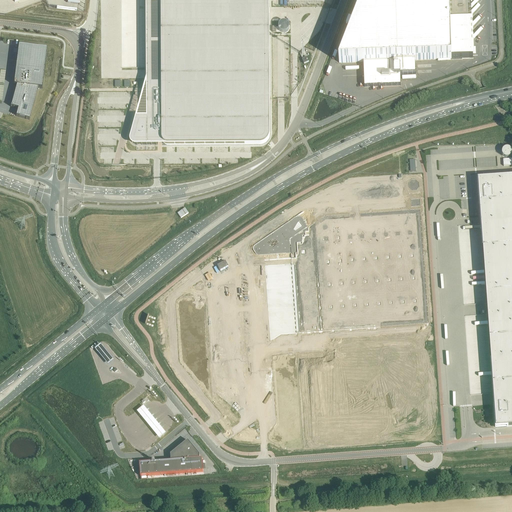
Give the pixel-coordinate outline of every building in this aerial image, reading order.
[(132,137),(132,138),(132,139),(132,140),(132,141),(133,142),(133,143),(134,143),(135,144),(136,144),(137,144),(158,144),(158,142),(163,142),(163,143),(164,144),(165,144),(166,145),(167,145),(168,145),(218,145),(259,145),(261,145),(263,144),(265,143),(266,142),(268,141),(269,139),(270,137),(270,135),(270,133),(269,0),(146,0),(147,105),(147,106),(148,106),(148,107),(149,107),(150,108),(150,117),(137,117),(132,137)] [(382,0),(363,1),(339,63),(364,62),(364,87),(401,86),(401,84),(401,75),(416,75),(416,60),(473,58),(470,0),(382,0)] [(11,106),(10,107),(18,109),(16,116),(30,120),(30,119),(29,119),(38,88),(42,89),(43,81),(43,80),(43,79),(43,77),(44,74),(47,49),(18,45),(13,85),(17,85),(11,106)] [(511,176),(490,178),(478,179),(479,192),(479,195),(480,203),(494,404),(495,411),(495,415),(496,428),(508,427),(511,426),(511,176)] [(420,199),(410,199),(411,207),(420,207),(420,199)] [(250,247),(250,248),(250,249),(250,250),(250,251),(251,252),(253,256),(254,257),(255,257),(256,258),(257,258),(258,259),(259,259),(278,257),(278,258),(278,260),(291,259),(297,333),(429,324),(420,209),(408,210),(408,209),(407,209),(407,207),(405,207),(405,208),(369,210),(368,210),(333,213),(331,213),(324,214),(322,215),(319,217),(311,223),(304,212),(304,211),(303,210),(302,210),(301,210),(301,211),(300,211),(252,242),(251,243),(251,244),(250,245),(250,247)] [(472,315),(464,316),(467,349),(470,349),(472,346),(474,346),(474,343),(474,340),(476,340),(476,336),(471,333),(470,333),(469,329),(471,327),(467,327),(465,326),(469,321),(472,321),(472,318),(472,315)] [(113,362),(100,346),(94,351),(108,366),(113,362)] [(165,435),(143,408),(136,414),(158,440),(165,435)] [(171,461),(140,463),(141,477),(203,472),(202,459),(200,459),(199,455),(188,440),(170,455),(171,461)]
